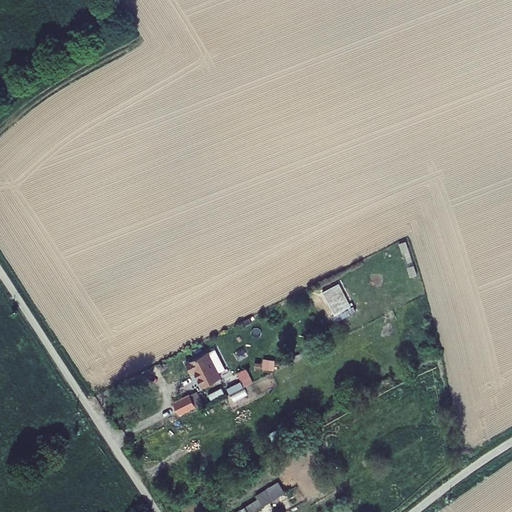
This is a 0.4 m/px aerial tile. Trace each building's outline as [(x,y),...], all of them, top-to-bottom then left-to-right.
[(323,292),(329,304),(345,295),(339,284),(323,292)] [(345,295),(329,304),(334,315),(351,307),(345,295)] [(207,352),(190,361),(206,385),(220,378),(215,368),(222,365),(215,351),(209,355),(207,352)] [(264,358),(264,369),(277,369),(277,358),(264,358)] [(202,387),(206,385),(190,361),(186,363),(191,373),(195,371),(202,387)] [(248,367),(238,372),(242,381),(229,387),(231,392),(254,382),(248,367)] [(194,392),(189,395),(195,406),(200,404),(194,392)] [(179,415),(195,406),(189,395),(173,403),(179,415)] [(285,493),(278,482),(256,495),(259,499),(263,506),(277,497),(285,493)] [(288,498),(285,493),(277,497),(280,503),(288,498)] [(253,511),(263,506),(259,499),(237,511),(253,511)]
